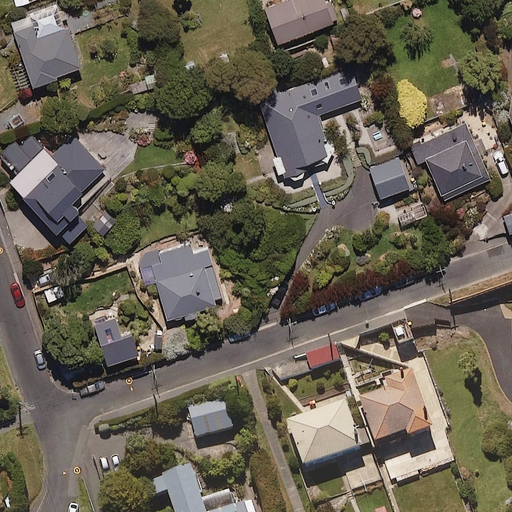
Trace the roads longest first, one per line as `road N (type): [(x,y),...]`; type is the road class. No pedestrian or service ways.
road 1 (residential): [(56,419),(511,255)]
road 2 (residential): [(56,419),(0,279)]
